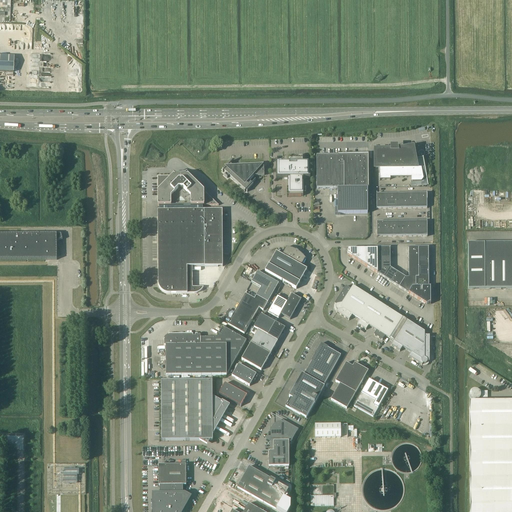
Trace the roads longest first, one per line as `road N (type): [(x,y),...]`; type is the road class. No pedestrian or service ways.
road 1 (unclassified): [(131,102),(448,95)]
road 2 (primary): [(126,126),(430,110)]
road 3 (primary): [(430,110),(126,112)]
road 4 (unclassified): [(312,318),(328,266),(310,237),(285,229),(245,248),(211,305),(164,312)]
road 5 (track): [(53,460),(52,280),(0,280)]
road 6 (unclassified): [(202,511),(312,318)]
road 7 (tertiary): [(124,309),(122,157)]
road 8 (unclassified): [(428,384),(312,318)]
